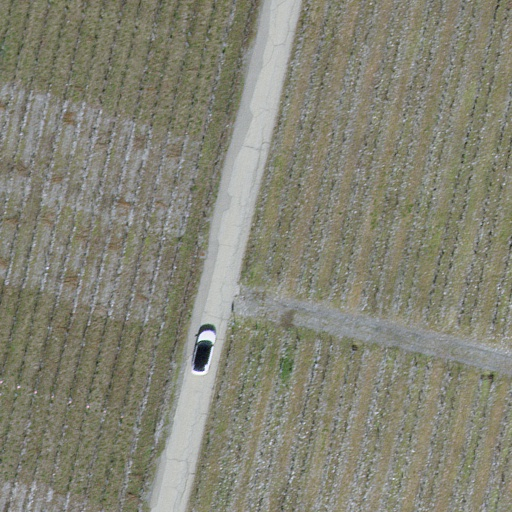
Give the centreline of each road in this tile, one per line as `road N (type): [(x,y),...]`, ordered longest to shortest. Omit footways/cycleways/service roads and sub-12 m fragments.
road 1 (track): [(165,511),(283,0)]
road 2 (track): [(213,303),(511,370)]
